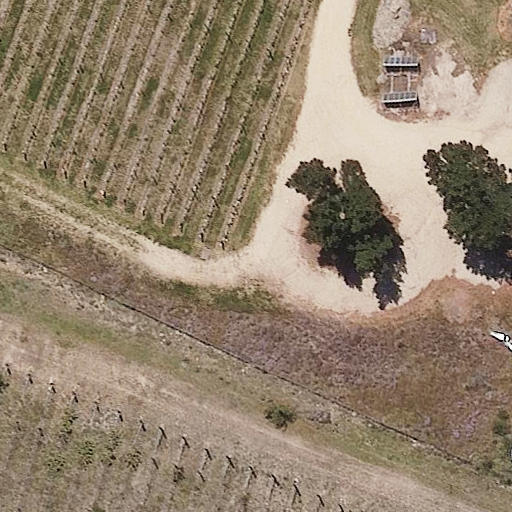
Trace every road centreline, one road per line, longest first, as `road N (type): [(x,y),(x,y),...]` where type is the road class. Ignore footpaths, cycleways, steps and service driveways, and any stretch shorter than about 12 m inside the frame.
road 1 (track): [(327,85),(265,251),(286,279),(331,294),(382,286),(429,260),(511,176)]
road 2 (track): [(0,323),(437,511)]
road 3 (track): [(265,251),(215,278),(0,190)]
